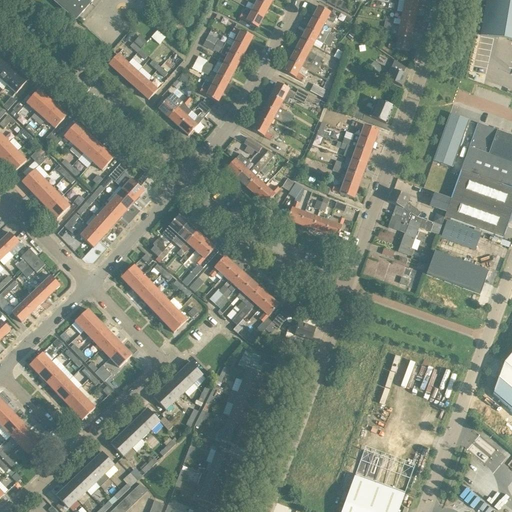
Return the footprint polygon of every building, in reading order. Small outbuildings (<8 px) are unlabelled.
[(53,0),(76,20),(93,0),(53,0)] [(337,0),(327,0),(326,3),(348,14),(347,5),(337,0)] [(511,41),(511,0),(486,0),(480,36),(511,41)] [(257,1),(252,12),(245,8),(244,9),(263,19),(269,8),(257,1)] [(418,4),(404,1),(402,13),(416,16),(418,4)] [(318,7),(312,18),(325,25),(327,20),(333,23),(336,17),(331,14),(318,7)] [(263,19),(244,9),(242,15),(239,19),(246,23),(257,30),(263,19)] [(416,16),(402,13),(399,26),(413,28),(416,16)] [(306,29),(319,36),(325,25),(312,18),(306,29)] [(413,28),(399,26),(397,37),(411,40),(413,28)] [(238,37),(235,43),(247,49),(253,38),(234,28),(232,33),(238,37)] [(301,40),(313,47),(319,36),(306,29),(301,40)] [(159,45),(165,39),(157,31),(151,38),(159,45)] [(325,39),(332,43),(335,38),(328,34),(325,39)] [(219,41),(208,35),(205,41),(241,60),(247,49),(235,43),(232,48),(225,44),(224,45),(218,42),(219,41)] [(146,42),(140,36),(134,43),(141,49),(146,42)] [(411,40),(397,37),(396,44),(389,43),(387,48),(395,50),(409,53),(411,40)] [(323,44),(330,48),(332,43),(325,39),(323,44)] [(309,53),(313,47),(301,40),(295,51),(320,65),(323,60),(309,53)] [(205,41),(202,47),(212,52),(213,51),(227,59),(224,65),(235,71),(241,60),(205,41)] [(137,54),(140,50),(133,44),(129,47),(137,54)] [(144,61),(148,57),(140,50),(137,54),(144,61)] [(318,69),(320,65),(295,51),(289,62),(301,69),(315,76),(318,69)] [(108,65),(118,74),(128,63),(118,54),(108,65)] [(0,56),(0,73),(9,64),(0,56)] [(153,61),(149,65),(157,72),(160,68),(153,61)] [(405,68),(394,61),(390,69),(388,74),(373,62),(368,68),(385,81),(402,88),(407,76),(403,74),(405,68)] [(301,69),(289,62),(283,73),(295,80),(296,80),(302,83),(305,78),(298,75),(301,69)] [(128,63),(118,74),(128,83),(138,72),(128,63)] [(204,68),(211,72),(213,67),(206,63),(204,68)] [(0,73),(0,88),(2,91),(6,86),(18,73),(9,64),(0,73)] [(224,65),(218,75),(229,82),(235,71),(224,65)] [(160,68),(157,72),(164,78),(167,74),(160,68)] [(208,76),(211,72),(204,68),(201,73),(208,76)] [(332,85),(336,72),(332,71),(329,77),(328,77),(326,82),(332,85)] [(128,83),(138,92),(148,81),(150,79),(146,75),(144,78),(138,72),(128,83)] [(18,73),(6,86),(16,95),(28,81),(18,73)] [(189,78),(184,74),(179,80),(183,84),(189,78)] [(218,75),(212,86),(224,93),(229,82),(218,75)] [(177,80),(172,86),(177,90),(182,85),(177,80)] [(148,81),(138,92),(149,101),(158,91),(148,81)] [(332,85),(326,82),(322,89),(313,85),(309,92),(326,101),(330,93),(329,92),(332,85)] [(320,101),(309,96),(298,90),(295,94),(289,91),(289,90),(277,84),(270,96),(283,103),(286,104),(290,98),(293,99),(304,105),(306,101),(317,106),(320,101)] [(224,93),(212,86),(209,92),(202,89),(199,94),(218,104),(224,93)] [(26,104),(35,113),(48,99),(38,90),(26,104)] [(182,104),(182,103),(172,94),(168,99),(167,99),(158,109),(168,119),(182,104)] [(270,96),(264,108),(290,122),(293,117),(286,113),(279,109),(283,103),(270,96)] [(11,98),(9,100),(6,97),(3,101),(0,97),(0,103),(3,106),(2,107),(7,112),(16,102),(11,98)] [(182,103),(182,104),(186,107),(192,101),(187,98),(182,103)] [(35,113),(45,121),(57,107),(48,99),(35,113)] [(387,125),(394,108),(376,101),(374,106),(372,105),(372,104),(367,102),(366,106),(365,106),(365,108),(362,114),(370,117),(369,118),(387,125)] [(202,112),(206,116),(210,111),(201,103),(196,107),(202,112)] [(18,114),(23,109),(18,104),(13,110),(14,110),(16,113),(18,114)] [(192,112),(186,107),(182,104),(168,119),(178,128),(192,112)] [(67,116),(57,107),(45,121),(55,130),(67,116)] [(290,122),(264,108),(258,120),(270,126),(273,120),(280,123),(281,123),(288,126),(290,122)] [(350,117),(357,119),(362,121),(364,115),(352,111),(350,117)] [(202,121),(206,116),(202,112),(197,118),(192,112),(178,128),(188,137),(198,126),(197,126),(202,121)] [(450,114),(433,162),(452,169),(469,121),(450,114)] [(8,116),(0,124),(0,126),(4,130),(10,123),(13,126),(15,123),(8,116)] [(267,133),(270,126),(258,120),(252,132),(264,138),(264,137),(271,141),(274,137),(267,133)] [(321,123),(316,134),(326,138),(328,133),(324,131),(326,125),(321,123)] [(63,138),(73,146),(85,132),(76,124),(63,138)] [(363,126),(356,124),(354,128),(362,131),(359,137),(374,143),(379,131),(363,126)] [(503,239),(511,213),(511,136),(479,124),(444,218),(503,239)] [(25,129),(32,136),(36,132),(28,125),(25,129)] [(32,139),(24,132),(21,136),(28,143),(32,139)] [(69,151),(78,159),(95,141),(85,132),(73,146),(73,147),(69,151)] [(0,151),(9,143),(0,134),(0,133),(0,151)] [(342,144),(370,154),(374,143),(359,137),(359,138),(346,133),(342,144)] [(55,138),(51,134),(45,140),(50,144),(55,138)] [(55,138),(50,144),(55,148),(60,142),(55,138)] [(79,160),(83,155),(92,163),(104,150),(95,141),(78,159),(79,160)] [(262,148),(252,141),(248,147),(259,153),(262,148)] [(18,152),(9,143),(0,151),(0,160),(4,165),(18,152)] [(351,160),(366,165),(370,154),(342,144),(340,150),(353,154),(351,160)] [(293,149),(288,159),(297,164),(303,154),(293,149)] [(104,150),(92,163),(102,172),(114,158),(104,150)] [(13,174),(26,162),(18,152),(4,165),(13,174)] [(30,158),(34,162),(40,156),(36,152),(30,158)] [(38,166),(49,156),(45,152),(40,156),(34,162),(38,166)] [(255,177),(260,172),(265,166),(273,157),(268,152),(250,172),(246,169),(236,179),(246,188),(255,177)] [(236,179),(246,169),(250,164),(241,155),(236,160),(235,160),(226,170),(236,179)] [(65,160),(61,164),(68,171),(71,167),(65,160)] [(362,177),(366,165),(351,160),(347,171),(362,177)] [(127,170),(126,168),(120,164),(115,170),(109,177),(116,183),(127,170)] [(30,192),(44,180),(48,176),(39,166),(21,183),(30,192)] [(265,166),(260,172),(264,176),(270,170),(265,166)] [(68,174),(61,167),(57,171),(64,178),(68,174)] [(68,171),(75,178),(79,174),(71,167),(68,171)] [(347,171),(343,183),(358,188),(362,177),(347,171)] [(71,185),(75,181),(68,174),(64,178),(71,185)] [(97,186),(103,180),(97,176),(92,182),(97,186)] [(256,197),(266,187),(255,177),(246,188),(256,197)] [(289,193),(295,185),(285,178),(279,187),(289,193)] [(39,201),(52,189),(44,180),(30,192),(39,201)] [(110,183),(106,180),(100,187),(104,190),(110,183)] [(122,189),(136,201),(144,192),(130,180),(122,189)] [(358,188),(343,183),(341,190),(333,187),(332,191),(339,194),(354,200),(358,188)] [(295,185),(289,193),(294,197),(300,188),(295,185)] [(320,185),(317,191),(327,196),(330,189),(320,185)] [(271,191),(266,187),(256,197),(266,206),(276,196),(276,195),(280,190),(276,186),(271,191)] [(100,187),(93,195),(97,198),(104,190),(100,187)] [(136,201),(122,189),(119,187),(111,196),(114,199),(127,211),(136,201)] [(48,211),(61,198),(52,189),(39,201),(48,211)] [(389,197),(387,202),(396,207),(403,210),(410,215),(411,213),(417,218),(421,214),(407,203),(409,198),(392,191),(391,192),(390,193),(389,195),(389,197)] [(428,207),(446,213),(450,200),(433,194),(428,207)] [(78,207),(83,201),(78,197),(73,203),(78,207)] [(70,207),(61,198),(48,211),(57,220),(70,207)] [(87,209),(93,202),(90,198),(83,206),(87,209)] [(127,211),(114,199),(105,208),(119,220),(127,211)] [(313,209),(319,211),(322,203),(316,201),(313,209)] [(299,226),(304,214),(297,211),(299,204),(294,202),(292,209),(291,209),(287,222),(299,226)] [(345,213),(347,207),(342,205),(336,203),(334,209),(336,210),(345,213)] [(83,206),(76,213),(80,217),(87,209),(83,206)] [(438,235),(441,226),(417,218),(411,213),(410,215),(403,210),(396,207),(389,225),(399,229),(398,232),(404,234),(397,252),(409,256),(419,228),(438,235)] [(111,230),(119,220),(105,208),(97,218),(111,230)] [(304,214),(299,226),(312,231),(317,218),(304,214)] [(79,218),(75,215),(64,227),(75,237),(78,233),(72,228),(77,223),(75,222),(79,218)] [(178,216),(162,234),(172,242),(178,236),(188,224),(178,216)] [(102,239),(111,230),(97,218),(88,227),(102,239)] [(325,235),(329,223),(317,218),(312,231),(325,235)] [(329,223),(325,235),(337,240),(342,227),(344,220),(339,218),(336,225),(329,223)] [(446,221),(440,238),(475,251),(481,233),(446,221)] [(178,236),(182,240),(172,251),(177,255),(197,232),(188,224),(178,236)] [(88,227),(85,231),(80,237),(94,249),(102,239),(88,227)] [(181,258),(190,247),(195,252),(206,240),(197,232),(177,255),(181,258)] [(0,242),(9,253),(19,243),(9,233),(0,242)] [(166,248),(157,240),(152,245),(154,247),(162,253),(164,251),(166,248)] [(215,248),(206,240),(195,252),(201,256),(195,263),(199,266),(215,248)] [(0,261),(9,253),(0,242),(0,261)] [(158,258),(162,253),(154,247),(150,251),(158,258)] [(37,257),(30,249),(21,258),(23,260),(29,266),(34,272),(36,274),(45,266),(37,257)] [(392,258),(394,253),(383,249),(381,255),(392,258)] [(162,261),(168,254),(164,251),(162,253),(158,258),(162,261)] [(426,276),(480,295),(484,283),(488,273),(434,253),(426,276)] [(146,254),(146,255),(141,259),(148,266),(152,261),(146,254)] [(188,259),(185,255),(179,262),(183,265),(188,259)] [(426,263),(428,257),(424,255),(421,257),(419,261),(426,263)] [(218,272),(223,276),(234,265),(224,257),(209,275),(213,278),(218,272)] [(23,260),(19,263),(25,270),(29,266),(23,260)] [(15,267),(21,273),(25,270),(19,263),(15,267)] [(156,277),(159,274),(161,276),(164,272),(157,265),(150,273),(156,277)] [(223,276),(228,281),(224,286),(223,286),(219,292),(217,291),(209,300),(214,305),(243,273),(234,265),(223,276)] [(29,266),(25,270),(31,276),(34,272),(29,266)] [(130,288),(143,275),(134,266),(121,278),(130,288)] [(25,270),(21,273),(27,280),(31,276),(25,270)] [(164,272),(161,276),(169,282),(172,278),(164,272)] [(191,273),(182,283),(186,287),(196,277),(191,273)] [(238,296),(252,281),(243,273),(214,305),(220,310),(229,300),(227,299),(236,288),(241,293),(238,296)] [(152,285),(143,275),(130,288),(139,297),(152,285)] [(12,280),(8,276),(1,283),(5,287),(12,280)] [(41,286),(50,296),(60,286),(50,276),(41,286)] [(401,278),(399,284),(409,287),(411,281),(408,280),(403,278),(401,278)] [(203,284),(198,279),(189,289),(194,294),(203,284)] [(181,292),(184,288),(176,281),(173,286),(181,292)] [(261,289),(252,281),(238,296),(243,301),(237,308),(235,307),(226,317),(232,322),(261,289)] [(17,286),(14,282),(13,282),(6,289),(10,293),(17,286)] [(160,294),(152,285),(139,297),(147,306),(160,294)] [(31,295),(41,305),(50,296),(41,286),(31,295)] [(184,288),(181,292),(188,299),(191,294),(184,288)] [(0,295),(0,308),(2,311),(8,304),(3,299),(10,293),(6,289),(0,295)] [(237,326),(234,330),(237,334),(244,326),(240,323),(251,311),(250,310),(255,305),(259,309),(270,297),(261,289),(232,322),(237,326)] [(156,315),(169,303),(160,294),(147,306),(156,315)] [(41,305),(31,295),(21,304),(31,314),(41,305)] [(267,319),(279,306),(270,297),(259,309),(265,314),(259,320),(262,323),(256,329),(262,334),(272,323),(267,319)] [(165,325),(178,312),(169,303),(156,315),(165,325)] [(31,314),(21,304),(12,314),(21,324),(31,314)] [(193,309),(187,314),(192,319),(198,314),(193,309)] [(283,309),(272,323),(277,327),(279,328),(290,315),(283,309)] [(74,323),(83,332),(96,319),(88,310),(74,323)] [(187,321),(178,312),(165,325),(174,334),(187,321)] [(96,319),(83,332),(92,341),(105,329),(96,319)] [(1,321),(0,321),(0,339),(1,340),(11,331),(1,321)] [(310,343),(311,340),(313,339),(314,336),(313,334),(315,330),(295,323),(293,331),(296,332),(294,337),(297,338),(296,342),(304,344),(306,341),(310,343)] [(101,350),(114,338),(105,329),(92,341),(101,350)] [(64,333),(59,337),(64,343),(69,338),(64,333)] [(114,338),(101,350),(109,359),(123,347),(114,338)] [(63,345),(57,339),(53,344),(58,349),(63,345)] [(74,345),(70,349),(77,356),(80,352),(74,345)] [(132,356),(123,347),(109,359),(118,369),(132,356)] [(71,361),(75,358),(68,351),(64,354),(71,361)] [(88,360),(80,352),(77,356),(84,363),(88,360)] [(250,367),(252,354),(244,353),(242,366),(250,367)] [(38,376),(51,363),(42,354),(29,366),(38,376)] [(78,369),(82,365),(75,358),(71,361),(78,369)] [(229,365),(232,367),(237,361),(235,358),(229,365)] [(60,372),(51,363),(38,376),(46,385),(60,372)] [(91,363),(87,367),(94,374),(98,371),(91,363)] [(181,372),(194,385),(203,376),(190,363),(181,372)] [(225,366),(221,374),(226,376),(230,368),(225,366)] [(88,380),(92,376),(85,369),(81,372),(88,380)] [(256,373),(246,370),(242,381),(259,388),(264,376),(256,373)] [(105,378),(98,371),(94,374),(101,381),(105,378)] [(46,385),(55,394),(69,381),(60,372),(46,385)] [(184,394),(194,385),(181,372),(172,381),(184,394)] [(222,384),(226,376),(221,374),(217,381),(222,384)] [(95,387),(99,383),(92,376),(88,380),(95,387)] [(69,381),(55,394),(64,403),(77,390),(69,381)] [(175,403),(184,394),(172,381),(162,389),(175,403)] [(242,381),(237,393),(255,400),(259,388),(242,381)] [(202,393),(206,396),(210,388),(206,386),(202,393)] [(81,387),(77,390),(64,403),(73,412),(89,397),(89,396),(81,387)] [(102,391),(107,397),(112,393),(106,387),(102,391)] [(213,388),(210,396),(214,398),(218,391),(213,388)] [(175,403),(162,389),(153,398),(166,412),(175,403)] [(206,396),(202,393),(198,402),(202,404),(206,396)] [(237,393),(233,405),(250,412),(255,400),(237,393)] [(210,406),(214,398),(210,396),(205,404),(210,406)] [(95,409),(91,405),(94,403),(89,397),(73,412),(82,422),(95,409)] [(233,405),(229,417),(246,424),(250,412),(233,405)] [(0,426),(1,428),(15,415),(6,406),(0,411),(0,426)] [(147,409),(138,418),(151,432),(160,423),(147,409)] [(190,418),(194,420),(198,412),(193,410),(190,418)] [(198,419),(202,421),(205,423),(209,415),(202,411),(198,419)] [(1,428),(10,437),(23,425),(15,415),(1,428)] [(229,417),(224,429),(241,435),(246,424),(229,417)] [(142,441),(151,432),(138,418),(129,427),(142,441)] [(194,420),(190,418),(185,426),(190,428),(194,420)] [(202,421),(198,419),(194,427),(199,429),(202,421)] [(10,437),(19,447),(32,434),(23,425),(10,437)] [(119,436),(132,449),(142,441),(129,427),(119,436)] [(241,435),(224,429),(220,441),(237,447),(241,435)] [(41,443),(32,434),(19,447),(27,456),(41,443)] [(132,450),(132,449),(119,436),(110,445),(123,458),(124,458),(128,462),(136,454),(132,450)] [(166,447),(170,451),(175,445),(172,442),(166,447)] [(163,458),(170,451),(166,447),(159,454),(163,458)] [(216,452),(211,464),(228,471),(233,459),(216,452)] [(102,453),(92,462),(105,475),(115,466),(102,453)] [(191,457),(187,455),(183,463),(188,465),(191,457)] [(4,461),(10,468),(14,464),(7,457),(4,461)] [(150,469),(157,463),(154,459),(147,465),(150,469)] [(109,479),(105,476),(105,475),(92,462),(83,471),(96,484),(100,488),(109,479)] [(8,470),(2,463),(0,464),(0,468),(5,473),(8,470)] [(211,464),(207,476),(224,483),(228,471),(211,464)] [(145,474),(150,469),(147,465),(141,471),(145,474)] [(74,479),(87,493),(96,484),(83,471),(74,479)] [(21,479),(16,473),(11,478),(17,484),(21,479)] [(224,483),(207,476),(201,474),(197,486),(202,488),(219,494),(224,483)] [(354,477),(341,511),(398,511),(402,501),(404,495),(354,477)] [(65,488),(78,502),(87,493),(74,479),(65,488)] [(0,489),(5,495),(8,491),(0,482),(0,489)] [(120,491),(124,494),(130,489),(126,485),(120,491)] [(142,497),(147,492),(139,485),(135,489),(142,497)] [(78,502),(65,488),(55,497),(61,502),(64,506),(68,511),(70,509),(76,503),(78,502)] [(215,506),(219,494),(202,488),(198,500),(215,506)] [(135,489),(130,494),(137,501),(142,497),(135,489)] [(114,497),(117,501),(124,494),(120,491),(114,497)] [(130,494),(126,498),(133,505),(137,501),(130,494)] [(126,498),(121,502),(128,510),(133,505),(126,498)] [(163,505),(154,501),(151,507),(161,511),(163,505)] [(64,506),(61,502),(56,507),(59,511),(64,506)] [(105,511),(112,506),(108,502),(102,508),(105,511)] [(121,502),(117,507),(121,511),(126,511),(128,510),(121,502)] [(70,509),(72,511),(79,506),(76,503),(70,509)]
